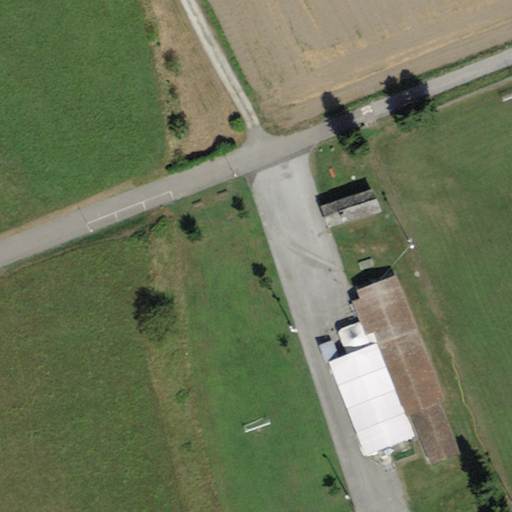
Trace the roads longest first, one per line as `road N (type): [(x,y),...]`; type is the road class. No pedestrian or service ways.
road 1 (unclassified): [(0,253),(511,58)]
road 2 (track): [(259,154),(187,0)]
